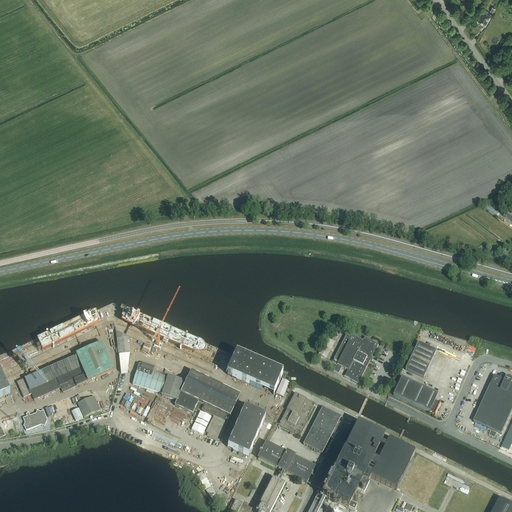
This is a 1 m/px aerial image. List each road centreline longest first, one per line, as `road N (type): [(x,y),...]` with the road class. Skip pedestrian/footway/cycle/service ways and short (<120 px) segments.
road 1 (secondary): [(511,285),(360,244),(274,231),(180,235),(0,272)]
road 2 (unclassified): [(511,274),(333,226),(247,221)]
road 3 (unclassified): [(446,429),(312,362)]
road 4 (tertiary): [(511,101),(435,0)]
